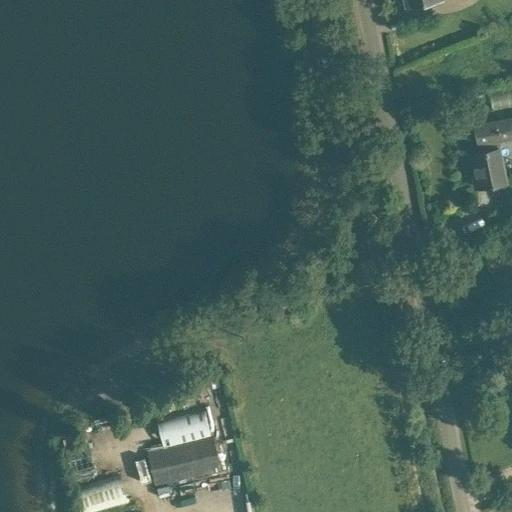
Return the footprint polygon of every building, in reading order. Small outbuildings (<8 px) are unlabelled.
[(447,55),(439,57),(441,65),(449,63),(447,55)] [(481,151),(474,152),(469,153),(476,187),(506,181),(498,139),(511,136),(511,118),(476,125),(481,151)] [(496,253),(485,259),(491,269),(502,263),(496,253)] [(205,387),(164,397),(189,496),(230,486),(205,387)] [(148,451),(155,482),(181,476),(173,445),(148,451)] [(118,477),(74,488),(79,511),(87,511),(124,503),(118,477)]
